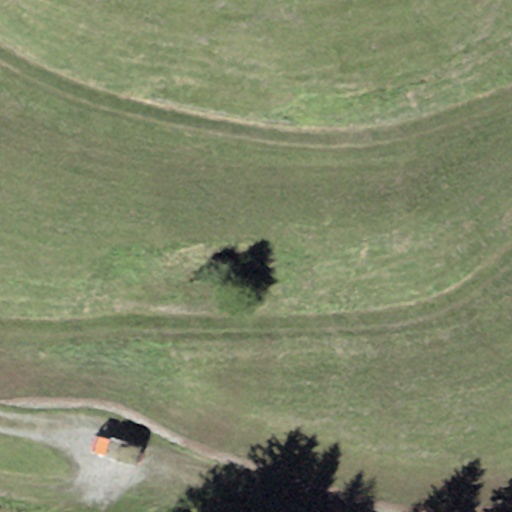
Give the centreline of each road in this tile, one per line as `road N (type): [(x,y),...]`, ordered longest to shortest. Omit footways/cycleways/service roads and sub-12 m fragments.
road 1 (track): [(0,43),(46,74),(238,120),(385,124),(511,87)]
road 2 (track): [(0,472),(62,480),(125,476),(126,439),(56,415),(0,407)]
